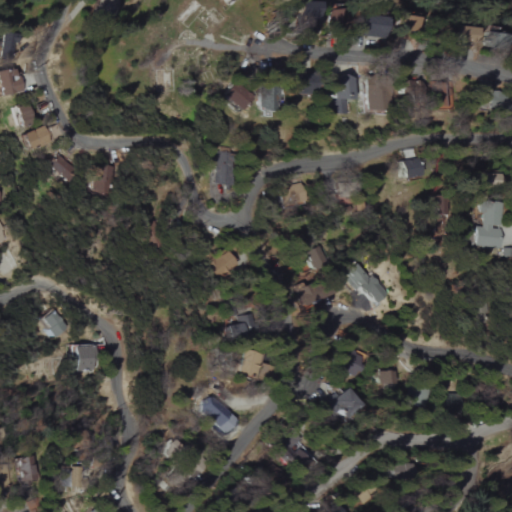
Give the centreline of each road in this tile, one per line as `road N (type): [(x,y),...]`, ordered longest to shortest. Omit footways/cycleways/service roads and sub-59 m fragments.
road 1 (residential): [(66,0),(59,34),(37,72),(54,117),(96,148),(182,145),(202,213),(232,230),(255,257)]
road 2 (residential): [(255,257),(251,226),(267,176),(446,138),(469,138),(511,156)]
road 3 (residential): [(0,299),(44,286),(107,335),(125,511)]
road 4 (residential): [(285,405),(303,389),(324,333),(353,315),(425,354),(511,373)]
road 5 (residential): [(511,85),(453,61),(235,51)]
road 6 (residential): [(286,511),(385,439),(481,436),(511,423)]
road 7 (residential): [(285,405),(269,342),(269,290),(255,257)]
road 8 (residential): [(183,511),(285,405)]
